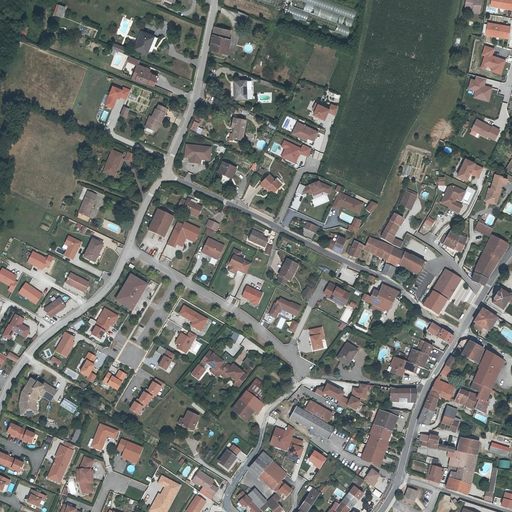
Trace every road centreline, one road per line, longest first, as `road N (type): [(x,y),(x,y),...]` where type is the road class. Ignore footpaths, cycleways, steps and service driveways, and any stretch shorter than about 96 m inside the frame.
road 1 (residential): [(165,172),(389,281),(458,335)]
road 2 (residential): [(0,403),(26,357),(104,293),(128,249)]
road 3 (residential): [(165,172),(196,98),(217,0)]
road 4 (tertiary): [(397,475),(423,389),(458,335)]
road 5 (residential): [(176,278),(301,364)]
road 6 (unknown): [(280,229),(328,135),(303,116)]
